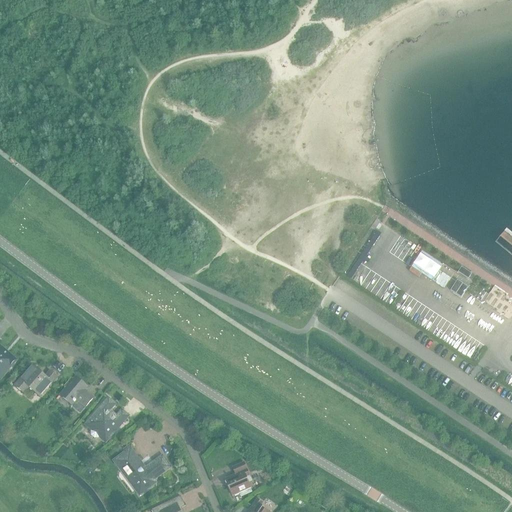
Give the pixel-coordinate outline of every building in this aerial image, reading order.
[(511,234),(507,230),(497,241),(511,254),(511,234)] [(450,271),(442,265),(445,260),(423,245),(413,261),(443,281),(450,271)] [(453,278),(466,287),(473,279),(460,269),(453,278)] [(370,284),(376,287),(380,280),(374,276),(370,284)] [(469,332),(466,337),(480,345),(483,340),(469,332)] [(464,349),(468,343),(456,334),(451,340),(464,349)] [(466,350),(475,355),(480,347),(470,342),(466,350)] [(0,379),(8,371),(7,369),(14,360),(0,347),(0,379)] [(50,371),(45,377),(32,365),(15,386),(23,393),(28,387),(40,397),(57,377),(50,371)] [(85,390),(87,387),(75,377),(73,380),(71,379),(65,386),(69,390),(62,397),(72,406),(76,400),(85,407),(93,398),(85,390)] [(121,411),(116,417),(109,411),(114,404),(108,399),(86,425),(105,442),(128,416),(121,411)] [(147,466),(144,469),(130,451),(134,448),(131,444),(123,450),(125,453),(115,461),(139,494),(148,487),(149,489),(155,484),(152,480),(170,466),(162,456),(148,467),(147,466)] [(239,493),(241,497),(251,492),(250,488),(248,482),(252,481),(249,476),(244,463),(232,468),(237,480),(227,485),(232,496),(239,493)] [(179,511),(179,509),(185,506),(180,496),(151,510),(152,511),(179,511)] [(268,511),(260,506),(262,503),(257,499),(250,510),(253,511),(268,511)]
